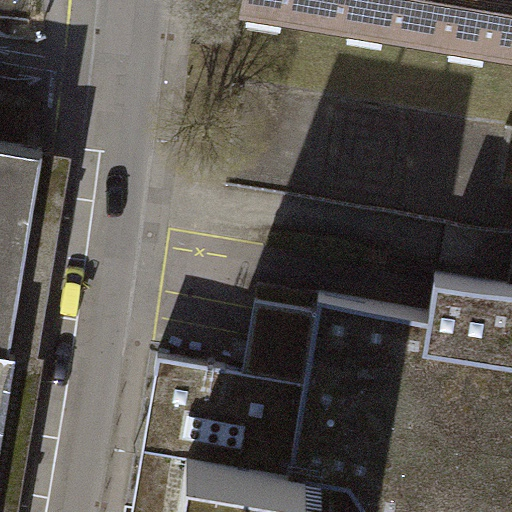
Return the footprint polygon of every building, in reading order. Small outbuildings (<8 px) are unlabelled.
[(255,0),(418,26),(422,0),(255,0)] [(511,41),(511,0),(422,0),(418,26),(511,41)] [(44,148),(0,140),(0,443),(16,348),(10,347),(44,148)] [(0,511),(19,511),(46,353),(40,352),(73,152),(44,148),(10,347),(16,348),(0,443),(0,511)] [(178,511),(187,462),(305,483),(299,511),(511,511),(511,284),(438,272),(431,310),(321,291),(318,307),(306,377),(244,367),(159,352),(156,368),(160,369),(135,511),(178,511)] [(306,377),(318,307),(257,296),(244,367),(306,377)] [(299,511),(305,483),(187,462),(178,511),(299,511)]
